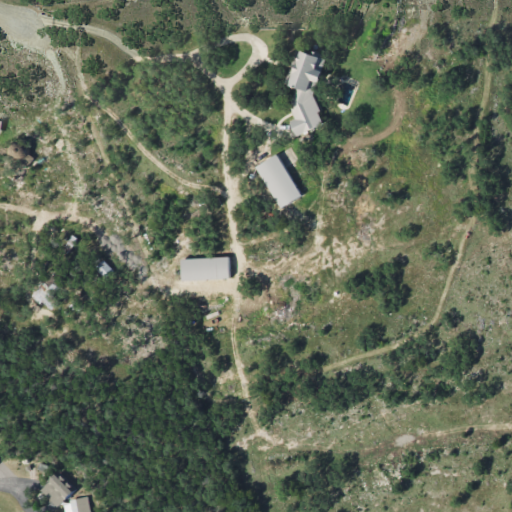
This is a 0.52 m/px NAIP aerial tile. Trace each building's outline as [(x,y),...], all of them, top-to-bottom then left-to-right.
[(297,135),(325,123),(320,113),(321,109),(315,95),(322,69),(323,69),(326,57),(301,50),(291,85),(296,87),(291,107),(296,118),(291,120),(297,135)] [(256,166),(282,208),(303,195),(277,153),(256,166)] [(183,280),(230,279),(230,256),(182,258),(183,280)] [(49,276),(31,295),(40,304),(43,301),(52,310),(58,304),(51,297),(60,287),(49,276)] [(41,490),(59,506),(75,488),(57,472),(41,490)] [(91,511),(88,496),(70,500),(73,511),(91,511)]
